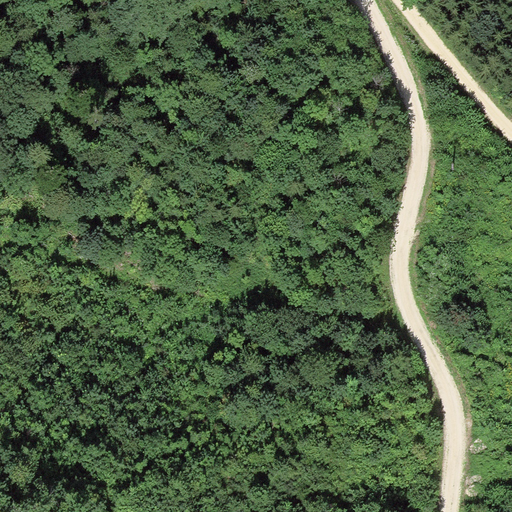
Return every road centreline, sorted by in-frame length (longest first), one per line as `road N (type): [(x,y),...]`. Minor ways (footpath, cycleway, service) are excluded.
road 1 (track): [(362,0),(395,53),(416,117),(401,285),(444,380),(456,430),(448,511)]
road 2 (track): [(418,329),(256,312),(0,241)]
road 3 (track): [(511,136),(399,0)]
